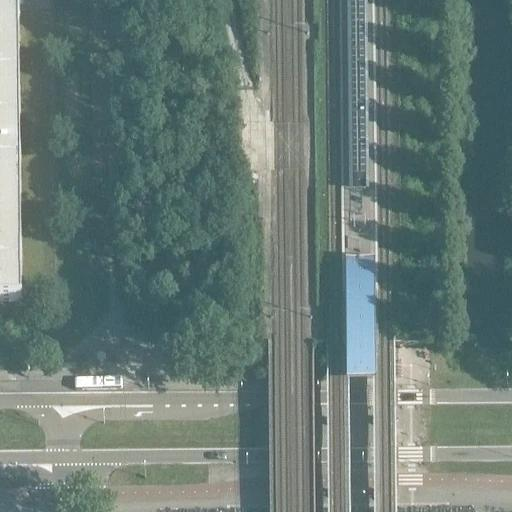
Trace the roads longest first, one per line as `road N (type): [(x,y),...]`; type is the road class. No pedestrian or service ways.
road 1 (secondary): [(0,461),(511,457)]
road 2 (secondary): [(511,398),(0,402)]
